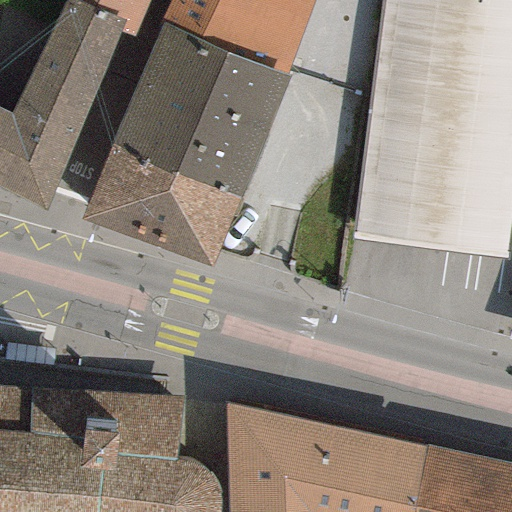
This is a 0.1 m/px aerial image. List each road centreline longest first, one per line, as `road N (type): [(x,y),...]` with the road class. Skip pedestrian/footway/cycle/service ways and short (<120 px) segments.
road 1 (primary): [(44,274),(511,400)]
road 2 (residential): [(163,0),(69,196),(44,274)]
